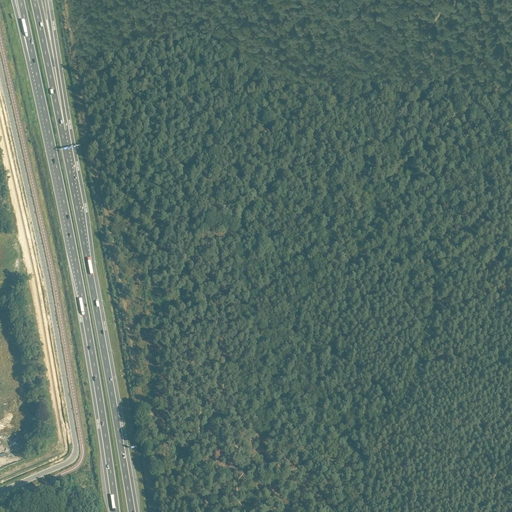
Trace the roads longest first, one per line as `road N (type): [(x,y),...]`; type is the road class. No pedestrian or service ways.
road 1 (tertiary): [(0,69),(76,446),(72,460),(0,492)]
road 2 (trunk): [(34,77),(82,294),(115,511)]
road 3 (trunk): [(131,511),(62,133)]
road 4 (trunk): [(62,133),(33,0)]
road 5 (trunk): [(62,133),(45,0)]
